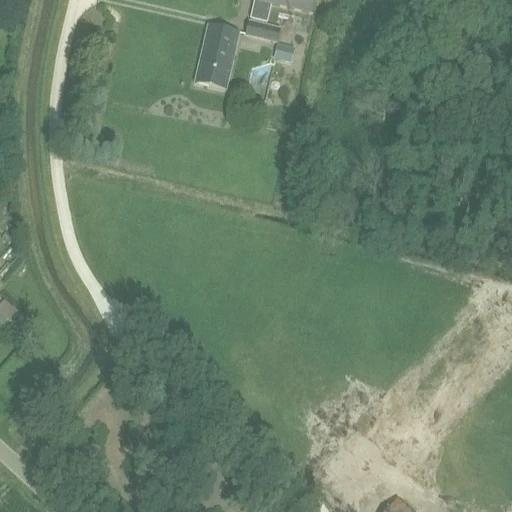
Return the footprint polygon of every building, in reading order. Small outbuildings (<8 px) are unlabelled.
[(255,0),(251,20),(269,24),(272,8),(315,19),(318,0),(255,0)] [(250,22),(247,37),(278,45),(281,29),(250,22)] [(226,92),(239,35),(210,28),(197,85),(226,92)] [(284,48),(280,61),(296,65),(300,52),(284,48)] [(361,426),(371,435),(387,417),(377,408),(361,426)] [(408,511),(398,503),(389,511),(408,511)]
